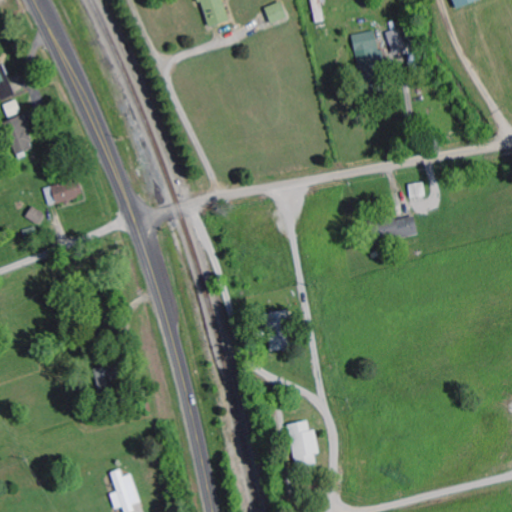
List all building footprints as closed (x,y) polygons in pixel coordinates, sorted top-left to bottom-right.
[(230,23),(226,0),(202,0),(207,27),(230,23)] [(323,0),(312,0),(316,24),(327,22),(323,0)] [(453,0),(458,9),(479,0),(453,0)] [(288,18),(282,2),(266,8),(272,24),(288,18)] [(387,32),(393,55),(408,52),(401,29),(387,32)] [(385,65),(376,30),(353,36),(362,71),(385,65)] [(0,65),(0,94),(2,101),(16,95),(4,64),(0,65)] [(17,155),(37,147),(24,115),(4,123),(17,155)] [(81,181),(46,187),(49,205),(85,198),(81,181)] [(427,196),(425,183),(410,185),(412,198),(427,196)] [(39,224),(45,214),(33,207),(27,217),(39,224)] [(420,234),(415,216),(368,228),(372,246),(420,234)] [(266,314),(271,352),(292,349),(288,311),(266,314)] [(290,424),(296,469),(318,466),(316,455),(320,455),(316,430),(311,430),(310,422),(290,424)] [(112,473),(118,493),(111,494),(116,510),(124,508),(125,511),(135,511),(144,509),(133,474),(124,477),(122,470),(112,473)]
